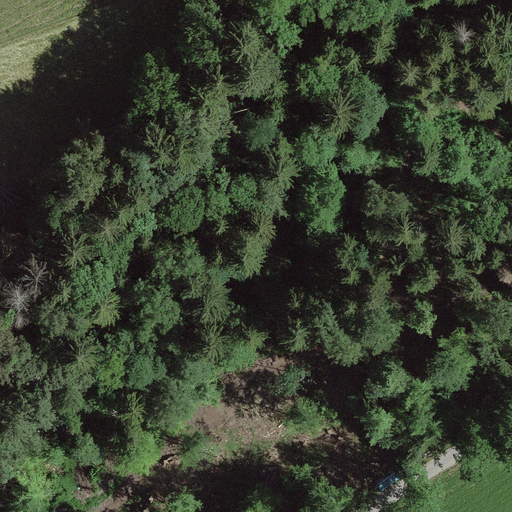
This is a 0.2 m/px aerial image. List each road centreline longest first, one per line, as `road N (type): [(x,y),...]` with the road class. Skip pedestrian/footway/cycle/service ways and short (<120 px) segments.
road 1 (track): [(393,234),(373,327),(243,397),(193,436)]
road 2 (track): [(511,420),(364,511)]
road 3 (track): [(373,327),(437,307),(511,298)]
